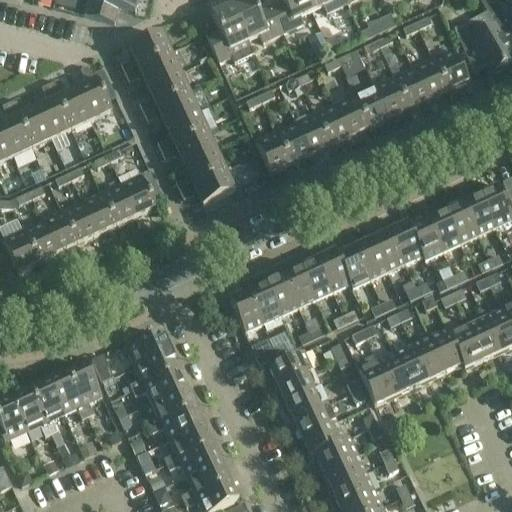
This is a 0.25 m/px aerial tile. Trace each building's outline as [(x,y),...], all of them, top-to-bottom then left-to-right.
[(88,0),(83,20),(110,27),(114,13),(134,18),(139,0),(88,0)] [(250,0),(230,9),(248,47),(259,42),(260,44),(262,48),(283,39),(271,14),(259,19),(250,0)] [(311,17),(303,0),(279,0),(283,8),(271,14),(283,39),(303,30),(300,23),(311,17)] [(346,10),(341,0),(303,0),(311,17),(323,12),(326,19),(346,10)] [(341,0),(346,10),(367,0),(366,0),(341,0)] [(494,27),(503,42),(511,37),(511,14),(505,19),(491,0),(485,0),(479,3),(493,28),(494,27)] [(207,44),(218,69),(219,69),(232,63),(234,68),(253,59),(230,9),(211,18),(220,38),(207,44)] [(431,29),(427,22),(415,28),(418,35),(431,29)] [(454,35),(465,59),(476,52),(487,71),(490,77),(511,64),(511,58),(503,42),(494,27),(493,28),(470,40),(465,30),(464,30),(454,35)] [(418,35),(415,28),(402,34),(405,41),(418,35)] [(368,33),(360,37),(364,45),(371,41),(368,33)] [(124,79),(171,57),(162,36),(129,52),(134,64),(120,70),(124,79)] [(375,46),(379,53),(380,53),(386,50),(392,48),(388,40),(375,46)] [(379,53),(375,46),(363,52),(366,59),(379,53)] [(386,50),(380,53),(384,61),(390,57),(386,50)] [(431,64),(432,64),(447,97),(467,87),(452,54),(431,64)] [(171,57),(124,79),(128,87),(142,81),(147,92),(180,76),(171,57)] [(336,64),(340,72),(352,66),(349,58),(336,64)] [(340,72),(336,64),(323,70),(327,78),(340,72)] [(412,73),(427,106),(447,97),(432,64),(431,64),(412,73)] [(75,94),(90,127),(111,117),(89,70),(79,75),(86,89),(75,94)] [(427,106),(412,73),(392,82),(408,115),(427,106)] [(142,118),(189,96),(180,76),(147,92),(152,103),(138,109),(142,118)] [(297,83),(300,90),(313,84),(310,77),(297,83)] [(372,91),(373,92),(388,124),(408,115),(392,82),(372,91)] [(300,90),(297,83),(284,89),(288,96),(300,90)] [(90,127),(75,94),(64,99),(58,85),(49,89),(71,136),(90,127)] [(71,136),(49,89),(41,93),(47,107),(36,112),(51,145),(71,136)] [(388,124),(373,92),(372,91),(352,100),(368,133),(388,124)] [(258,101),(261,108),(274,102),(271,95),(258,101)] [(165,131),(199,116),(189,96),(142,118),(146,127),(160,120),(165,131)] [(333,109),(333,110),(348,142),(368,133),(352,100),(333,109)] [(261,108),(258,101),(245,107),(248,114),(261,108)] [(51,145),(36,112),(25,117),(18,103),(10,107),(32,154),(51,145)] [(32,154),(10,107),(1,111),(8,125),(0,128),(0,137),(12,163),(32,154)] [(348,142),(333,110),(333,109),(313,118),(329,152),(348,142)] [(160,157),(208,135),(199,116),(165,131),(170,142),(156,148),(160,157)] [(294,127),(294,129),(309,161),(329,152),(313,118),(294,127)] [(309,161),(294,129),(294,127),(274,136),(289,170),(309,161)] [(208,135),(160,157),(164,166),(178,160),(183,170),(217,155),(208,135)] [(254,146),(269,179),(289,170),(274,136),(254,146)] [(0,168),(12,163),(0,137),(0,168)] [(106,160),(109,168),(122,162),(119,155),(106,160)] [(179,196),(226,174),(217,155),(183,170),(188,181),(175,187),(179,196)] [(93,166),(97,174),(109,168),(106,160),(93,166)] [(67,179),(70,186),(83,180),(80,173),(67,179)] [(226,174),(179,196),(183,205),(197,199),(202,210),(235,195),(226,174)] [(41,176),(31,180),(35,188),(43,184),(44,183),(41,176)] [(150,177),(141,181),(155,213),(164,208),(150,177)] [(54,185),(58,192),(70,186),(67,179),(54,185)] [(120,189),(119,189),(120,190),(135,222),(155,213),(141,181),(140,180),(138,180),(120,189)] [(511,182),(501,187),(511,210),(511,182)] [(100,198),(100,199),(115,231),(135,222),(120,190),(119,189),(100,198)] [(28,197),(31,205),(44,199),(40,191),(28,197)] [(511,226),(511,223),(497,191),(478,199),(495,235),(511,226)] [(15,203),(8,206),(12,214),(19,211),(31,205),(28,197),(15,203)] [(115,231),(100,199),(100,198),(80,207),(96,240),(115,231)] [(495,235),(478,199),(461,207),(477,243),(495,235)] [(0,205),(0,214),(12,215),(12,214),(8,206),(0,205)] [(61,216),(61,217),(76,250),(96,240),(80,207),(61,216)] [(443,216),(447,224),(460,251),(477,243),(461,207),(443,216)] [(61,217),(61,216),(41,226),(56,259),(76,250),(61,217)] [(447,224),(443,216),(426,224),(442,259),(460,251),(447,224)] [(442,259),(426,224),(409,232),(408,232),(422,262),(424,267),(425,267),(442,259)] [(21,235),(22,235),(37,268),(56,259),(41,226),(21,235)] [(409,232),(407,227),(389,236),(405,271),(422,263),(424,267),(425,267),(424,267),(422,262),(408,232),(409,232)] [(37,268),(22,235),(21,235),(1,244),(17,277),(37,268)] [(405,271),(389,236),(371,244),(388,279),(405,271)] [(354,252),(370,287),(388,279),(371,244),(354,252)] [(370,287),(354,252),(337,260),(335,255),(335,256),(337,260),(336,260),(350,290),(349,291),(350,291),(352,296),(370,287)] [(316,264),(333,299),(350,291),(349,291),(350,290),(336,260),(337,260),(335,256),(316,264)] [(487,265),(492,274),(502,269),(498,260),(487,265)] [(333,299),(316,264),(299,272),(315,307),(333,299)] [(477,269),(481,279),(492,274),(487,265),(477,269)] [(282,280),(298,315),(315,307),(299,272),(282,280)] [(452,280),(457,290),(467,285),(463,276),(452,280)] [(485,283),(490,292),(500,287),(496,278),(485,283)] [(264,288),(280,323),(298,315),(282,280),(264,288)] [(457,290),(452,280),(442,285),(446,295),(457,290)] [(490,292),(485,283),(475,288),(479,297),(490,292)] [(411,286),(402,290),(409,307),(420,302),(415,293),(412,285),(411,286)] [(280,323),(264,288),(247,296),(263,331),(280,323)] [(415,293),(420,302),(430,297),(426,288),(415,293)] [(451,299),(455,308),(465,304),(461,294),(451,299)] [(263,331),(247,296),(228,305),(244,340),(263,331)] [(455,308),(451,299),(440,304),(444,313),(455,308)] [(436,312),(434,307),(432,302),(421,307),(425,317),(436,312)] [(380,309),(385,318),(395,313),(391,304),(380,309)] [(511,308),(500,314),(511,339),(511,308)] [(385,318),(380,309),(370,314),(374,323),(385,318)] [(396,319),(400,328),(411,323),(407,314),(396,319)] [(511,351),(511,339),(500,314),(483,322),(499,357),(511,351)] [(343,321),(347,330),(357,325),(353,316),(343,321)] [(400,328),(396,319),(386,324),(390,333),(400,328)] [(347,330),(343,321),(332,325),(336,335),(347,330)] [(499,357),(483,322),(465,330),(482,365),(499,357)] [(309,326),(304,328),(308,337),(312,346),(323,341),(319,332),(313,335),(309,326)] [(465,330),(449,338),(448,338),(449,339),(448,339),(462,370),(461,370),(463,374),(482,365),(465,330)] [(361,336),(365,345),(376,340),(372,331),(361,336)] [(428,342),(444,378),(461,370),(462,370),(448,339),(449,339),(448,338),(449,338),(447,334),(428,342)] [(133,373),(169,356),(160,336),(134,349),(132,345),(123,350),(133,373)] [(365,345),(361,336),(351,341),(355,350),(365,345)] [(312,346),(308,337),(297,342),(301,351),(312,346)] [(444,378),(428,342),(411,351),(427,386),(444,378)] [(287,357),(283,348),(273,353),(277,362),(287,357)] [(335,364),(344,360),(339,349),(330,353),(335,364)] [(427,386),(411,351),(393,359),(410,394),(427,386)] [(374,359),(377,366),(376,367),(392,402),(410,394),(393,359),(390,352),(374,359)] [(277,362),(273,353),(262,358),(267,367),(277,362)] [(129,390),(121,393),(124,399),(132,396),(177,374),(169,356),(133,373),(139,385),(129,390)] [(303,356),(268,373),(277,391),(312,375),(303,356)] [(102,360),(90,365),(101,387),(109,383),(112,382),(102,360)] [(344,360),(335,364),(339,374),(349,370),(344,360)] [(102,403),(85,367),(66,376),(87,422),(93,419),(88,409),(102,403)] [(358,375),(374,410),(392,402),(376,367),(358,375)] [(150,410),(186,393),(177,374),(132,396),(134,402),(144,397),(150,410)] [(285,409),(320,392),(312,375),(277,391),(285,409)] [(87,422),(66,376),(47,385),(64,421),(77,415),(81,425),(87,422)] [(355,384),(346,388),(351,399),(360,394),(355,384)] [(64,421),(47,385),(29,394),(50,439),(56,437),(52,426),(64,421)] [(293,426),(328,410),(320,392),(285,409),(293,426)] [(149,433),(195,411),(186,393),(150,410),(156,422),(146,427),(149,433)] [(50,439),(29,394),(10,402),(27,438),(40,432),(44,442),(50,439)] [(360,394),(351,399),(356,409),(365,405),(360,394)] [(27,438),(10,402),(0,406),(0,430),(3,437),(0,438),(0,439),(4,448),(27,438)] [(301,443),(336,427),(328,410),(293,426),(301,443)] [(123,411),(114,415),(118,425),(127,420),(123,411)] [(167,446),(203,430),(195,411),(149,433),(152,438),(162,434),(167,446)] [(372,419),(362,424),(367,434),(377,430),(372,419)] [(127,420),(118,425),(123,434),(132,430),(127,420)] [(349,443),(349,442),(344,444),(336,427),(301,443),(310,461),(314,460),(314,459),(344,445),(344,444),(348,442),(349,443)] [(166,470),(212,448),(203,430),(167,446),(173,459),(163,463),(166,470)] [(377,430),(367,434),(372,445),(382,440),(377,430)] [(105,440),(110,450),(121,445),(117,435),(105,440)] [(322,476),(357,460),(349,443),(348,442),(344,444),(344,445),(314,459),(314,460),(310,461),(310,462),(314,460),(322,476)] [(130,448),(135,460),(145,456),(140,444),(130,448)] [(90,447),(79,452),(83,462),(95,457),(90,447)] [(185,484),(220,467),(212,448),(166,470),(169,475),(179,471),(185,484)] [(388,454),(379,458),(384,469),(393,465),(388,454)] [(69,461),(62,464),(65,471),(65,472),(77,466),(74,458),(69,461)] [(143,458),(135,462),(137,467),(140,473),(149,470),(143,458)] [(330,494),(365,478),(357,460),(322,476),(330,494)] [(53,465),(43,470),(47,479),(47,480),(58,475),(58,474),(53,465)] [(393,465),(384,469),(388,479),(398,475),(393,465)] [(183,507),(229,485),(220,467),(185,484),(190,496),(180,500),(183,507)] [(22,477),(16,480),(21,491),(32,486),(29,480),(22,477)] [(338,511),(373,495),(365,478),(330,494),(338,511)] [(148,485),(148,486),(152,495),(162,490),(157,481),(148,485)] [(197,511),(222,511),(238,505),(229,485),(183,507),(185,511),(186,511),(196,508),(197,511)] [(404,489),(395,493),(400,504),(409,500),(404,489)] [(165,493),(154,498),(159,510),(166,507),(168,500),(165,493)] [(338,511),(381,511),(373,495),(338,511)] [(409,500),(400,504),(403,511),(409,511),(414,510),(409,500)]
